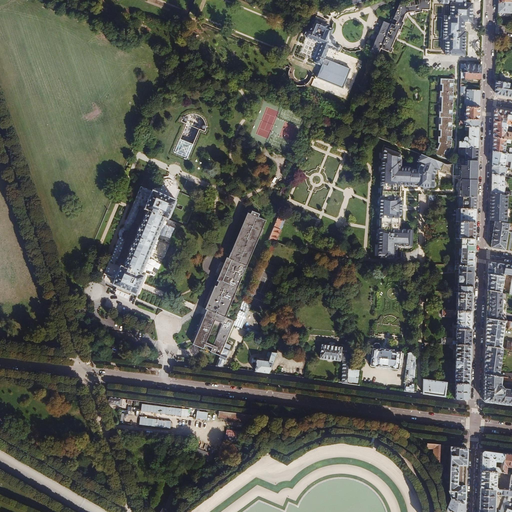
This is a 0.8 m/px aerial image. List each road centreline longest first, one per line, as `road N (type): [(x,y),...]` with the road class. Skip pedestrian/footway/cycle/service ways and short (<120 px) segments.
road 1 (tertiary): [(473,425),(97,376)]
road 2 (residential): [(164,362),(474,405)]
road 3 (residential): [(482,254),(489,100)]
road 4 (residential): [(474,405),(482,254)]
